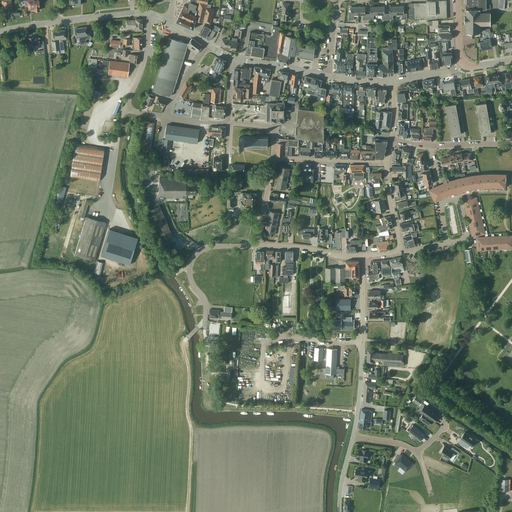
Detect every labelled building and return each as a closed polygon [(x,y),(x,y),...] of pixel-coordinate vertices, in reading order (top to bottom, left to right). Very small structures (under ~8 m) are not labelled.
[(11,9),(11,0),(1,0),(1,9),(11,9)] [(38,4),(39,3),(39,1),(38,1),(37,0),(36,0),(33,0),(27,0),(24,0),(25,6),(27,6),(28,10),(34,9),(34,10),(39,10),(38,4)] [(194,29),(196,20),(198,10),(195,9),(197,5),(196,5),(196,0),(190,0),(190,2),(188,6),(184,5),(177,21),(194,29)] [(200,2),(198,10),(196,20),(211,23),(214,9),(211,8),(212,4),(208,3),(208,0),(197,0),(197,1),(200,2)] [(409,18),(415,18),(447,17),(446,0),(444,0),(426,0),(426,2),(414,3),(414,8),(409,8),(409,18)] [(469,6),(469,9),(482,9),(490,9),(490,5),(486,5),(485,0),(467,0),(468,0),(467,1),(467,4),(469,6)] [(282,12),(283,12),(289,13),(290,3),(283,3),(282,8),(279,7),(279,10),(282,10),(282,12)] [(358,14),(358,6),(351,6),(351,14),(348,14),(348,20),(354,20),(354,14),(358,14)] [(365,6),(358,6),(358,14),(363,14),(363,20),(368,20),(368,14),(365,14),(365,6)] [(370,14),(368,14),(368,20),(373,20),(373,14),(377,14),(377,6),(370,6),(370,14)] [(384,6),(377,6),(377,14),(382,14),(382,19),(387,19),(387,14),(385,14),(384,6)] [(393,14),(397,14),(397,6),(390,6),(390,14),(387,14),(387,19),(393,19),(393,14)] [(404,6),(397,6),(397,14),(401,14),(401,19),(407,19),(407,13),(404,13),(404,6)] [(482,9),(469,9),(466,9),(466,13),(465,13),(465,15),(465,22),(465,24),(466,24),(466,32),(472,32),(472,34),(475,34),(475,32),(480,32),(480,24),(490,24),(490,12),(480,12),(480,10),(482,10),(482,9)] [(291,13),(289,13),(283,12),(283,16),(282,16),(281,18),(283,19),(283,21),(287,21),(287,19),(291,19),(291,13)] [(136,30),(142,29),(142,19),(135,19),(135,20),(126,20),(126,27),(136,27),(136,30)] [(449,29),(450,28),(450,26),(449,25),(442,25),(439,25),(438,20),(432,20),(432,21),(427,21),(427,25),(432,24),(432,29),(438,28),(438,32),(449,31),(449,29)] [(207,37),(212,29),(213,27),(205,23),(200,33),(207,37)] [(247,53),(261,55),(260,58),(271,60),(271,58),(276,59),(276,60),(277,56),(278,56),(278,53),(278,52),(277,52),(277,49),(278,43),(277,43),(280,26),(273,25),(271,35),(250,32),(247,53)] [(212,29),(207,37),(208,39),(209,39),(211,39),(216,30),(219,31),(221,28),(215,26),(214,26),(212,29)] [(80,44),(84,44),(86,43),(86,39),(91,38),(90,36),(92,36),(91,31),(87,32),(86,27),(75,28),(76,38),(79,37),(80,44)] [(58,40),(59,40),(58,31),(52,31),(54,41),(51,41),(52,51),(59,50),(58,40)] [(280,31),(278,43),(277,49),(277,52),(278,52),(278,53),(290,55),(295,56),(295,55),(299,55),(299,57),(313,59),(315,47),(306,45),(305,48),(296,47),(298,38),(291,36),(292,32),(286,31),(286,32),(280,31)] [(490,41),(494,40),(493,32),(488,33),(489,39),(483,40),(483,42),(477,43),(478,46),(480,46),(481,49),(482,50),(485,49),(485,48),(492,47),(490,41)] [(34,48),(44,46),(43,41),(40,41),(39,38),(33,38),(33,37),(28,37),(28,42),(26,42),(26,47),(29,47),(30,47),(34,47),(34,48)] [(171,96),(172,91),(174,91),(186,52),(187,48),(187,47),(197,54),(203,45),(192,38),(188,43),(169,37),(161,61),(159,61),(158,65),(160,66),(153,90),(171,96)] [(222,39),(221,46),(230,47),(232,42),(232,40),(231,40),(230,40),(230,37),(228,37),(227,40),(222,39)] [(367,47),(368,47),(368,63),(367,63),(367,75),(377,75),(377,63),(376,63),(377,47),(378,37),(368,37),(367,37),(367,47)] [(230,47),(230,49),(236,50),(237,47),(239,47),(239,43),(237,43),(238,41),(237,41),(237,39),(232,38),(232,40),(232,42),(230,47)] [(378,64),(378,66),(378,75),(394,74),(393,49),(392,49),(392,47),(397,47),(397,38),(391,39),(392,44),(388,44),(388,49),(386,49),(386,47),(383,47),(383,50),(382,50),(383,64),(378,64)] [(109,47),(120,48),(120,40),(110,39),(109,47)] [(451,66),(452,64),(452,52),(446,53),(442,53),(442,59),(443,59),(443,64),(447,64),(447,65),(448,66),(451,66)] [(289,64),(290,55),(278,53),(278,56),(277,56),(276,60),(276,62),(277,63),(280,63),(281,64),(284,64),(289,64)] [(355,75),(356,68),(353,67),(354,56),(351,56),(351,54),(348,53),(347,57),(348,57),(348,58),(347,58),(346,66),(346,74),(355,75)] [(357,53),(356,63),(354,63),(354,65),(357,66),(356,75),(365,76),(366,71),(365,71),(366,66),(365,66),(367,54),(357,53)] [(439,67),(438,59),(437,53),(434,53),(435,60),(429,61),(430,69),(439,67)] [(140,55),(130,54),(129,61),(139,63),(140,55)] [(217,57),(212,68),(211,68),(209,72),(213,74),(211,77),(216,79),(220,72),(221,72),(226,61),(217,57)] [(87,71),(101,73),(102,68),(96,67),(97,59),(89,58),(87,71)] [(416,70),(423,69),(422,62),(424,61),(424,58),(421,59),(414,60),(416,70)] [(109,61),(103,60),(102,66),(108,67),(108,75),(127,77),(129,63),(109,61)] [(408,64),(409,71),(416,70),(414,60),(407,61),(405,61),(405,64),(408,64)] [(253,67),(247,66),(245,83),(247,83),(248,78),(251,78),(253,67)] [(259,94),(261,80),(268,81),(269,76),(270,69),(255,66),(254,73),(256,73),(253,93),(259,94)] [(288,79),(289,72),(283,71),(279,70),(278,79),(272,78),(269,100),(275,101),(276,95),(279,95),(280,90),(283,91),(285,81),(286,82),(287,79),(288,79)] [(498,86),(502,85),(500,73),(493,74),(495,82),(498,82),(498,86)] [(492,83),(495,82),(493,74),(486,76),(488,86),(485,86),(487,93),(493,92),(492,88),(492,87),(492,83)] [(303,85),(308,86),(308,87),(307,92),(325,97),(327,88),(320,86),(322,80),(306,76),(304,82),(303,85)] [(473,88),(474,92),(474,94),(478,94),(477,88),(480,88),(479,87),(483,86),(481,76),(473,77),(475,85),(476,85),(476,88),(473,88)] [(431,87),(435,87),(434,78),(423,80),(424,89),(429,88),(430,88),(431,87)] [(468,93),(474,92),(473,88),(471,89),(470,78),(461,80),(462,86),(468,85),(468,89),(468,93)] [(417,81),(408,83),(410,91),(419,90),(417,81)] [(455,84),(454,81),(440,83),(440,84),(441,86),(441,89),(440,89),(441,93),(448,91),(447,89),(450,88),(451,96),(456,95),(456,91),(460,90),(459,84),(456,85),(456,84),(455,84)] [(184,98),(192,86),(186,82),(178,94),(184,98)] [(342,90),(342,84),(332,83),(331,89),(328,88),(326,103),(332,104),(333,97),(336,97),(336,94),(339,94),(339,92),(342,93),(342,90)] [(221,88),(211,87),(211,86),(204,84),(203,89),(212,91),(211,101),(216,101),(215,102),(219,102),(219,104),(226,104),(227,90),(220,90),(221,88)] [(363,101),(363,97),(363,95),(365,95),(366,86),(357,85),(356,94),(361,94),(361,97),(358,97),(358,100),(363,101)] [(341,124),(346,124),(354,123),(354,120),(344,119),(345,112),(354,113),(354,108),(353,108),(354,86),(344,86),(344,92),(343,107),(341,107),(341,121),(341,124)] [(252,97),(252,94),(253,88),(235,87),(234,94),(233,94),(233,99),(239,99),(239,100),(243,100),(244,100),(244,96),(252,97)] [(377,104),(377,102),(377,96),(376,95),(376,88),(367,87),(366,95),(371,96),(371,98),(373,99),(373,104),(377,104)] [(378,88),(377,96),(377,102),(381,103),(381,101),(382,101),(382,104),(385,104),(385,102),(386,102),(387,89),(378,88)] [(399,101),(400,101),(406,100),(406,96),(411,96),(411,92),(407,92),(406,92),(405,92),(405,93),(398,93),(398,100),(399,101)] [(215,117),(216,106),(216,104),(211,104),(209,104),(210,94),(205,93),(203,103),(193,102),(191,117),(208,119),(211,116),(215,116),(215,117)] [(287,96),(287,94),(287,96),(282,96),(281,101),(277,101),(277,102),(267,102),(267,121),(276,121),(276,122),(284,122),(284,102),(287,102),(287,96)] [(153,98),(149,96),(145,105),(150,107),(153,98)] [(165,106),(167,100),(158,96),(156,102),(165,106)] [(476,104),(477,112),(488,110),(486,102),(476,104)] [(398,108),(398,119),(403,119),(403,121),(407,121),(407,119),(407,109),(408,109),(408,103),(402,103),(402,104),(401,104),(401,108),(402,108),(398,108)] [(447,113),(457,111),(456,103),(446,105),(447,113)] [(226,106),(216,106),(215,117),(225,117),(226,106)] [(324,112),(298,108),(295,138),(324,141),(324,112)] [(489,117),(488,110),(477,112),(478,119),(489,117)] [(390,128),(392,112),(383,111),(377,111),(376,127),(390,128)] [(459,118),(457,111),(447,113),(448,120),(459,118)] [(480,127),(490,125),(489,117),(478,119),(480,127)] [(460,126),(459,118),(448,120),(449,128),(460,126)] [(155,122),(144,121),(139,155),(150,156),(155,122)] [(409,128),(409,123),(398,122),(397,133),(399,135),(402,135),(402,137),(408,138),(408,128),(409,128)] [(171,139),(189,142),(198,143),(200,129),(167,124),(165,138),(164,138),(163,142),(164,143),(163,153),(169,154),(171,139)] [(491,132),(490,125),(480,127),(481,134),(491,132)] [(460,126),(449,128),(451,135),(461,134),(460,126)] [(421,129),(409,128),(409,134),(411,134),(411,139),(420,140),(421,129)] [(433,133),(433,129),(429,128),(424,128),(424,132),(423,132),(423,141),(432,142),(432,139),(434,139),(434,133),(433,133)] [(239,147),(268,147),(268,137),(239,137),(239,147)] [(298,146),(299,139),(279,138),(279,142),(278,142),(277,154),(288,155),(288,154),(295,154),(296,151),(292,150),(293,146),(298,146)] [(375,143),(375,151),(375,158),(383,158),(384,157),(387,140),(383,140),(379,140),(379,138),(372,138),(372,143),(375,143)] [(300,147),(300,156),(310,156),(311,147),(314,148),(315,141),(310,141),(310,147),(300,147)] [(337,156),(337,144),(337,141),(331,141),(331,147),(333,147),(333,150),(327,150),(327,156),(337,156)] [(323,150),(325,150),(325,143),(320,142),(320,147),(315,147),(315,157),(323,157),(323,150)] [(100,181),(105,148),(76,143),(70,176),(100,181)] [(344,143),(340,143),(340,148),(340,158),(349,158),(349,148),(343,148),(343,147),(344,147),(344,143)] [(355,148),(354,148),(354,150),(351,149),(350,158),(359,159),(360,150),(357,150),(357,147),(355,147),(355,148)] [(412,149),(403,147),(401,157),(407,158),(407,163),(412,165),(414,158),(410,158),(412,149)] [(399,161),(401,148),(398,148),(398,151),(394,150),(392,160),(399,161)] [(375,159),(375,158),(375,151),(361,151),(360,159),(375,159)] [(416,164),(420,163),(426,162),(425,162),(423,152),(416,154),(417,159),(415,159),(416,164)] [(464,165),(463,162),(462,155),(462,152),(456,154),(457,161),(461,161),(462,166),(464,165)] [(463,162),(465,161),(466,164),(469,163),(468,161),(473,160),(471,153),(462,155),(463,162)] [(450,155),(450,156),(451,163),(452,163),(455,162),(457,169),(459,169),(457,161),(456,154),(450,155)] [(225,170),(225,155),(216,155),(216,167),(219,167),(219,170),(225,170)] [(452,163),(451,163),(450,156),(441,158),(442,165),(447,164),(448,167),(450,167),(450,164),(452,163)] [(427,161),(426,162),(420,163),(420,167),(415,168),(416,170),(428,167),(427,161)] [(309,169),(309,173),(308,173),(308,176),(312,176),(311,181),(315,182),(316,169),(311,169),(311,163),(303,163),(303,168),(309,169)] [(244,171),(245,165),(232,164),(232,165),(229,165),(229,170),(238,171),(238,172),(240,172),(240,171),(244,171)] [(346,171),(346,164),(334,165),(334,173),(341,173),(341,171),(346,171)] [(360,164),(349,164),(349,175),(349,178),(363,178),(363,164),(360,164)] [(392,166),(392,172),(403,172),(403,177),(412,176),(412,165),(403,165),(403,166),(392,166)] [(279,173),(288,175),(289,176),(290,172),(289,172),(290,168),(280,166),(279,173)] [(419,180),(421,180),(432,177),(430,171),(422,173),(423,177),(418,178),(419,180)] [(382,178),(381,172),(373,173),(370,173),(370,180),(372,180),(372,181),(374,183),(379,183),(379,179),(382,178)] [(279,173),(277,180),(287,182),(288,182),(288,179),(288,175),(279,173)] [(482,176),(475,177),(476,188),(483,187),(482,176)] [(482,176),(483,187),(490,186),(491,186),(490,176),(482,176)] [(490,176),(491,186),(497,186),(498,186),(497,176),(490,176)] [(505,187),(506,176),(498,176),(497,176),(498,186),(505,187)] [(187,177),(159,177),(159,197),(187,197),(187,193),(199,193),(199,181),(187,181),(187,177)] [(433,183),(432,177),(421,180),(422,183),(421,183),(418,184),(419,189),(426,187),(426,186),(425,185),(433,183)] [(449,195),(454,193),(452,182),(450,183),(448,177),(444,179),(446,184),(444,185),(448,195),(449,195)] [(468,189),(476,188),(475,177),(467,178),(468,189)] [(467,178),(460,180),(461,191),(462,190),(468,189),(467,178)] [(286,186),(287,182),(277,180),(276,187),(286,189),(287,186),(286,186)] [(455,192),(461,191),(460,180),(452,182),(454,193),(455,192)] [(395,184),(396,190),(404,188),(403,185),(408,184),(407,181),(395,184)] [(441,186),(438,188),(442,197),(446,196),(448,195),(444,185),(441,186)] [(409,187),(404,188),(396,190),(397,196),(405,194),(404,190),(409,189),(409,187)] [(436,201),(442,197),(438,188),(430,191),(435,201),(436,201)] [(277,201),(277,200),(286,202),(287,198),(278,197),(278,194),(271,192),(269,200),(277,201)] [(241,206),(255,207),(256,194),(243,193),(242,200),(241,200),(241,206)] [(464,200),(465,208),(476,205),(475,198),(464,200)] [(385,204),(376,206),(376,210),(373,211),(373,213),(386,210),(385,204)] [(164,245),(175,240),(160,205),(149,210),(164,245)] [(478,212),(476,205),(465,208),(467,215),(478,212)] [(401,219),(409,217),(409,213),(413,212),(413,210),(400,213),(401,219)] [(270,211),(268,217),(278,220),(279,216),(278,216),(279,213),(270,211)] [(480,219),(478,212),(467,215),(469,222),(480,219)] [(94,262),(106,222),(86,216),(75,254),(91,259),(90,261),(94,262)] [(393,228),(392,222),(390,216),(385,217),(385,216),(380,218),(382,222),(383,224),(377,226),(378,233),(379,236),(389,235),(388,230),(388,229),(393,228)] [(268,217),(267,224),(277,226),(277,223),(277,220),(278,220),(268,217)] [(291,231),(291,222),(290,222),(290,218),(284,218),(283,222),(282,231),(291,231)] [(469,222),(471,229),(482,227),(480,219),(469,222)] [(400,223),(401,231),(410,229),(411,231),(419,229),(418,224),(415,225),(414,220),(400,223)] [(277,227),(277,226),(267,224),(265,231),(275,234),(276,230),(275,230),(276,227),(277,227)] [(471,229),(472,236),(483,234),(482,227),(471,229)] [(314,234),(314,228),(298,228),(298,234),(303,234),(303,238),(311,238),(311,234),(314,234)] [(328,233),(328,229),(324,229),(324,228),(319,228),(319,233),(318,233),(318,241),(327,241),(328,233)] [(130,264),(138,237),(123,233),(119,232),(114,230),(110,229),(109,229),(101,256),(102,256),(105,257),(130,264)] [(418,232),(412,233),(413,234),(403,237),(406,247),(415,245),(413,236),(419,236),(418,232)] [(377,251),(388,250),(388,242),(380,242),(379,236),(373,237),(374,244),(376,244),(377,251)] [(506,237),(499,238),(499,249),(507,249),(506,237)] [(485,250),(484,238),(477,239),(477,250),(485,250)] [(484,238),(485,250),(492,249),(491,238),(484,238)] [(491,238),(492,249),(499,249),(499,238),(491,238)] [(347,252),(358,252),(358,248),(358,246),(361,246),(361,240),(350,240),(350,243),(347,243),(347,252)] [(265,259),(265,251),(256,250),(256,254),(255,254),(255,263),(261,264),(261,270),(264,270),(264,259),(265,259)] [(265,250),(265,251),(265,259),(264,268),(268,268),(269,259),(273,259),(274,251),(265,250)] [(294,262),(295,256),(294,256),(294,250),(285,250),(285,262),(294,262)] [(416,253),(412,258),(419,264),(423,260),(416,253)] [(390,259),(392,267),(392,268),(393,274),(399,273),(400,273),(398,268),(399,268),(400,268),(403,267),(401,257),(400,257),(390,259)] [(393,274),(392,268),(392,267),(390,267),(389,259),(381,260),(383,275),(393,274)] [(107,282),(113,264),(99,260),(94,278),(107,282)] [(352,277),(359,277),(359,260),(346,261),(346,266),(325,267),(326,283),(345,283),(345,277),(352,277)] [(379,273),(381,273),(379,260),(370,261),(371,267),(370,267),(370,270),(369,270),(370,279),(379,278),(379,273)] [(340,289),(345,289),(345,295),(355,295),(355,286),(345,286),(345,285),(340,285),(340,289)] [(377,299),(381,299),(381,290),(369,290),(370,298),(377,298),(377,299)] [(337,309),(351,309),(351,298),(337,298),(337,309)] [(209,317),(231,319),(232,312),(224,311),(222,311),(222,312),(220,311),(220,310),(209,309),(209,317)] [(354,321),(341,321),(341,320),(333,320),(333,329),(341,329),(341,328),(354,328),(354,321)] [(314,360),(323,360),(323,348),(315,347),(314,360)] [(344,369),(339,368),(339,366),(336,366),(337,348),(327,348),(326,373),(344,374),(344,369)] [(383,364),(400,365),(404,365),(404,354),(392,353),(392,352),(388,352),(388,353),(374,353),(374,349),(368,349),(367,362),(373,362),(374,361),(384,361),(383,364)] [(365,381),(364,391),(371,393),(372,388),(377,389),(378,383),(365,381)] [(370,402),(371,393),(364,391),(363,401),(370,402)] [(423,399),(416,394),(412,400),(419,405),(423,399)] [(425,405),(421,410),(425,412),(423,414),(423,413),(419,418),(428,425),(432,420),(431,419),(432,418),(436,420),(439,415),(425,405)] [(372,410),(361,409),(359,428),(367,429),(368,421),(370,421),(372,410)] [(410,432),(420,440),(426,433),(416,425),(410,432)] [(476,440),(464,432),(457,441),(465,447),(468,444),(472,446),(476,440)] [(451,450),(445,445),(441,451),(449,457),(453,451),(457,454),(459,451),(453,446),(451,450)] [(358,456),(362,456),(362,458),(361,458),(360,461),(367,462),(367,457),(368,457),(369,451),(368,451),(368,450),(363,449),(363,450),(359,449),(358,456)] [(412,463),(406,459),(406,458),(402,455),(400,457),(398,455),(394,460),(395,462),(396,462),(401,467),(401,466),(406,470),(412,463)] [(368,470),(356,468),(355,476),(359,477),(358,482),(365,483),(366,478),(367,478),(368,470)] [(380,479),(371,478),(369,487),(379,488),(380,479)]
